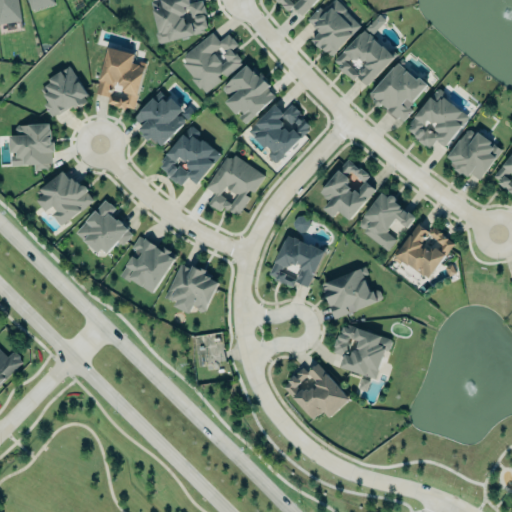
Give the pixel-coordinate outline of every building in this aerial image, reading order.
[(0,0),(0,23),(22,20),(18,0),(0,0)] [(28,0),(31,9),(54,1),(53,0),(28,0)] [(154,0),(149,1),(160,43),(209,30),(201,0),(190,3),(189,0),(154,0)] [(301,15),(316,0),(276,0),(287,11),(292,6),(301,15)] [(307,17),(319,6),(323,9),(332,0),(337,0),(345,8),(345,10),(360,24),(330,54),(322,46),(321,47),(312,38),(320,30),(307,17)] [(379,13),(385,19),(371,34),(381,44),(382,44),(389,51),(392,47),(397,53),(366,84),(357,74),(352,79),(348,74),(347,75),(344,71),(343,71),(337,66),(338,65),(333,59),(343,50),(343,49),(364,28),(379,13)] [(243,63),(232,49),(237,45),(229,33),(218,41),(212,33),(178,59),(203,93),(243,63)] [(134,110),(144,64),(133,61),(135,54),(106,47),(96,94),(108,96),(107,104),(134,110)] [(397,61),(393,66),(370,92),(371,92),(368,95),(378,105),(382,102),(386,106),(384,109),(395,118),(398,116),(402,120),(412,109),(408,106),(427,83),(419,75),(416,78),(397,61)] [(247,63),(251,67),(254,64),(259,70),(261,69),(269,78),(268,79),(272,84),(269,87),(276,95),(245,123),(238,115),(243,111),(241,109),(236,113),(224,101),(231,95),(229,92),(225,92),(223,89),(223,85),(231,78),(231,77),(247,63)] [(39,86),(48,101),(43,104),(52,119),(88,97),(70,67),(39,86)] [(405,130),(429,148),(436,139),(446,147),(469,115),(435,89),(405,130)] [(134,117),(142,124),(139,127),(144,132),(143,134),(148,139),(151,136),(156,141),(157,140),(161,144),(183,122),(184,117),(182,114),(177,114),(183,108),(171,96),(166,100),(165,98),(167,96),(159,90),(134,117)] [(311,127),(298,115),(301,113),(291,103),(283,112),(274,103),(248,131),(269,151),(266,154),(276,164),(311,127)] [(9,134),(18,134),(16,132),(15,127),(17,124),(28,124),(28,123),(49,122),(50,128),(51,128),(51,137),(51,138),(51,140),(54,140),(55,150),(51,150),(51,162),(48,162),(48,168),(34,169),(34,163),(11,164),(10,155),(16,154),(16,151),(10,151),(9,134)] [(189,125),(160,160),(163,162),(160,165),(166,170),(167,172),(168,173),(169,174),(170,174),(169,176),(175,181),(176,181),(181,184),(188,175),(190,176),(190,177),(197,183),(222,153),(198,132),(198,130),(192,125),(189,125)] [(445,160),(468,176),(470,173),(480,180),(501,149),(468,127),(445,160)] [(264,175),(228,152),(205,188),(214,193),(207,204),(219,211),(223,206),(237,216),(251,194),(251,195),(264,175)] [(511,193),(492,176),(511,153),(511,193)] [(347,159),(359,169),(360,167),(369,176),(366,180),(375,190),(350,219),(339,211),(332,217),(323,209),(329,201),(320,191),(338,169),(347,159)] [(63,169),(36,190),(40,196),(37,198),(46,209),(53,204),(57,209),(53,212),(61,224),(81,210),(94,199),(87,191),(88,187),(85,184),(82,184),(80,185),(78,180),(75,181),(71,176),(69,178),(63,169)] [(415,216),(407,227),(396,217),(387,227),(388,228),(386,231),(395,238),(387,249),(363,231),(367,226),(364,227),(360,226),(359,223),(360,219),(371,205),(382,191),(387,195),(390,194),(391,194),(394,194),(395,195),(395,197),(395,200),(400,205),(399,206),(407,212),(409,210),(415,216)] [(115,207),(110,202),(109,203),(105,198),(75,232),(97,251),(101,247),(107,252),(117,240),(122,244),(132,233),(128,229),(128,228),(123,223),(124,222),(119,217),(117,219),(110,213),(114,209),(115,207)] [(310,222),(298,213),(290,224),(302,233),(310,222)] [(454,242),(432,227),(429,231),(417,223),(394,256),(428,280),(454,242)] [(120,274),(152,294),(175,256),(139,234),(131,248),(135,250),(120,274)] [(295,280),(297,281),(297,280),(306,285),(307,286),(327,247),(320,243),(319,247),(311,243),(310,244),(300,239),(300,238),(294,235),(293,237),(288,234),(269,273),(275,276),(275,278),(277,279),(280,280),(282,282),(283,281),(293,286),(295,280)] [(218,281),(204,309),(201,310),(197,309),(196,305),(193,303),(189,312),(174,304),(177,299),(174,297),(172,300),(164,296),(180,262),(191,267),(192,263),(199,267),(200,265),(206,268),(205,272),(211,275),(210,277),(218,281)] [(322,282),(330,302),(328,303),(334,318),(380,299),(382,295),(380,290),(377,289),(370,291),(363,275),(368,273),(365,265),(322,282)] [(348,324),(390,338),(391,340),(389,348),(386,349),(384,349),(375,377),(339,366),(343,354),(332,351),(333,346),(333,345),(335,336),(338,337),(338,336),(338,334),(340,333),(343,325),(347,326),(348,324)] [(0,349),(7,356),(12,351),(16,351),(19,354),(19,358),(22,360),(0,382),(0,349)] [(350,399),(317,363),(307,372),(303,367),(282,386),(313,419),(322,410),(329,417),(350,399)]
